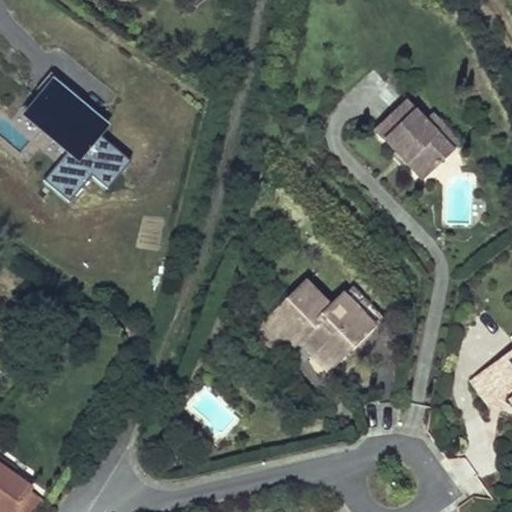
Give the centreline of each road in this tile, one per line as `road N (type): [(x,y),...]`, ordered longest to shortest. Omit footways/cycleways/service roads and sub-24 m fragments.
road 1 (track): [(263,0),(212,215),(102,499)]
road 2 (residential): [(102,499),(169,497),(334,464),(389,484)]
